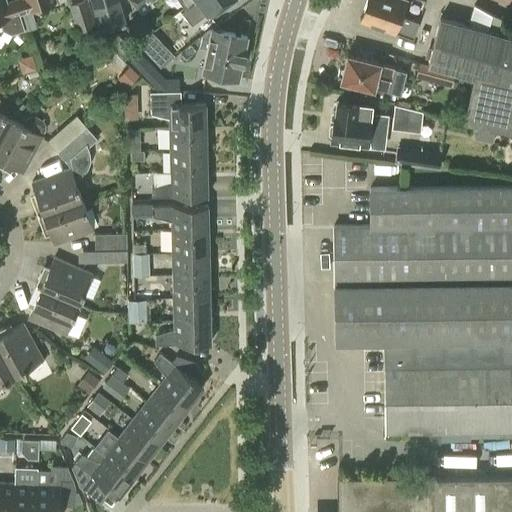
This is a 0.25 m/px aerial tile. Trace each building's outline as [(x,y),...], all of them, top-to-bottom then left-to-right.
[(0,0),(0,20),(1,20),(4,30),(10,34),(24,29),(20,14),(19,14),(15,1),(5,4),(3,0),(0,0)] [(19,14),(20,14),(64,0),(18,0),(15,1),(19,14)] [(86,0),(70,5),(78,32),(95,26),(87,0),(86,0)] [(91,0),(101,33),(127,21),(119,0),(91,0)] [(144,12),(153,6),(148,0),(159,0),(130,0),(137,8),(139,6),(144,12)] [(208,13),(211,17),(233,0),(198,0),(198,1),(197,0),(196,0),(186,8),(182,11),(192,24),(208,13)] [(401,16),(407,0),(406,0),(366,0),(360,19),(412,38),(418,22),(401,16)] [(428,65),(419,63),(418,65),(455,74),(455,72),(473,76),(473,79),(511,88),(511,22),(472,4),(467,25),(440,18),(428,65)] [(126,28),(138,43),(154,30),(142,15),(126,28)] [(177,49),(196,36),(188,25),(170,38),(177,49)] [(208,48),(203,70),(238,78),(247,37),(212,29),(202,37),(200,46),(208,48)] [(118,32),(109,42),(125,58),(135,49),(118,32)] [(164,45),(151,57),(160,67),(174,55),(164,45)] [(146,79),(156,69),(138,51),(128,61),(146,79)] [(387,93),(394,68),(347,56),(341,81),(387,93)] [(452,86),(455,74),(418,65),(415,77),(441,83),(452,86)] [(511,131),(511,88),(473,79),(462,119),(511,131)] [(169,119),(169,127),(205,126),(205,103),(181,103),(180,91),(150,91),(150,114),(169,119)] [(331,142),(382,148),(386,117),(369,115),(370,107),(337,103),(336,111),(334,111),(331,142)] [(420,133),(423,111),(394,105),(391,129),(420,133)] [(0,145),(14,120),(0,112),(0,145)] [(24,126),(18,123),(14,120),(0,145),(0,166),(3,168),(5,162),(23,172),(45,132),(46,127),(43,121),(37,118),(30,119),(27,122),(24,126)] [(86,126),(57,151),(71,168),(72,168),(70,157),(87,143),(88,147),(97,139),(86,126)] [(205,126),(169,127),(170,150),(206,149),(205,126)] [(126,151),(131,151),(140,150),(140,128),(125,128),(126,151)] [(440,164),(441,152),(397,147),(395,160),(395,164),(403,164),(439,169),(440,164)] [(206,149),(170,150),(170,172),(207,172),(206,149)] [(144,150),(140,150),(131,151),(131,160),(145,160),(144,150)] [(37,215),(82,199),(71,168),(32,182),(39,201),(33,203),(37,215)] [(131,171),(131,184),(152,184),(152,171),(131,171)] [(207,195),(207,172),(170,172),(170,181),(152,186),(152,197),(207,195)] [(151,194),(150,185),(132,186),(132,195),(151,194)] [(369,189),(370,225),(333,226),(335,341),(384,341),(385,432),(511,431),(511,187),(402,188),(369,189)] [(93,230),(82,199),(37,215),(42,227),(47,225),(54,244),(93,230)] [(171,221),(172,229),(208,228),(207,205),(152,206),(153,216),(171,221)] [(172,252),(209,251),(208,228),(172,229),(172,252)] [(94,234),(95,250),(127,249),(127,233),(94,234)] [(132,243),(132,253),(146,253),(146,243),(132,243)] [(110,249),(110,261),(127,261),(127,249),(110,249)] [(173,275),(209,274),(209,251),(172,252),(173,275)] [(149,253),(146,253),(132,253),(133,276),(150,275),(149,253)] [(41,273),(36,285),(79,304),(92,273),(54,257),(46,276),(41,273)] [(173,298),(210,297),(209,274),(173,275),(173,298)] [(66,334),(79,304),(36,285),(31,297),(36,299),(28,318),(66,334)] [(174,320),(210,319),(210,297),(173,298),(174,320)] [(128,322),(147,322),(146,299),(128,300),(128,322)] [(211,343),(210,319),(174,320),(174,329),(155,334),(156,344),(211,343)] [(3,328),(0,329),(0,349),(14,375),(43,359),(23,323),(6,333),(3,328)] [(93,345),(83,358),(104,374),(113,361),(93,345)] [(0,383),(14,375),(0,349),(0,383)] [(165,376),(160,383),(189,405),(203,387),(160,353),(154,361),(165,376)] [(111,374),(114,376),(121,381),(122,382),(128,374),(118,366),(111,374)] [(88,372),(79,384),(89,393),(99,380),(88,372)] [(120,381),(112,375),(106,383),(114,389),(120,381)] [(189,405),(160,383),(147,401),(175,423),(189,405)] [(87,406),(99,415),(110,400),(98,391),(87,406)] [(175,423),(147,401),(132,419),(161,441),(175,423)] [(71,428),(80,435),(91,420),(82,413),(71,428)] [(161,441),(132,419),(118,437),(147,459),(161,441)] [(14,450),(15,438),(0,437),(0,450),(1,450),(14,450)] [(105,455),(133,477),(147,459),(118,437),(105,455)] [(40,460),(40,441),(22,441),(22,451),(29,459),(40,460)] [(119,496),(133,477),(105,455),(95,448),(88,457),(81,454),(75,462),(119,496)] [(46,484),(37,483),(36,511),(60,511),(61,480),(74,480),(67,466),(52,465),(46,484)] [(511,511),(511,475),(438,477),(438,511),(511,511)] [(438,511),(438,477),(338,478),(338,511),(438,511)] [(0,482),(0,511),(13,511),(15,483),(0,482)] [(15,483),(13,511),(36,511),(37,483),(15,483)]
